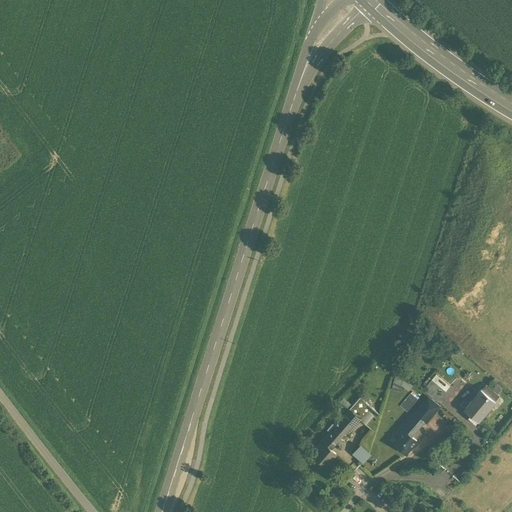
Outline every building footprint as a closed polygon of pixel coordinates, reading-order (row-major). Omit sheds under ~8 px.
[(393,358),(386,354),(383,360),(390,364),(393,358)] [(396,370),(391,388),(400,391),(402,385),(409,390),(413,384),(396,370)] [(451,385),(436,373),(423,389),(438,401),(451,385)] [(496,402),(482,390),(465,409),(479,421),(496,402)] [(425,404),(404,428),(412,436),(425,421),(427,423),(436,413),(425,404)] [(361,420),(349,409),(343,416),(355,427),(361,420)] [(343,416),(325,436),(334,444),(343,433),(346,436),(355,427),(343,416)] [(412,436),(404,428),(400,432),(402,435),(395,444),(406,455),(418,441),(412,436)] [(334,444),(325,436),(318,445),(320,447),(312,456),(325,466),(335,454),(331,451),(336,446),(334,444)] [(360,443),(352,453),(362,462),(371,452),(360,443)]
